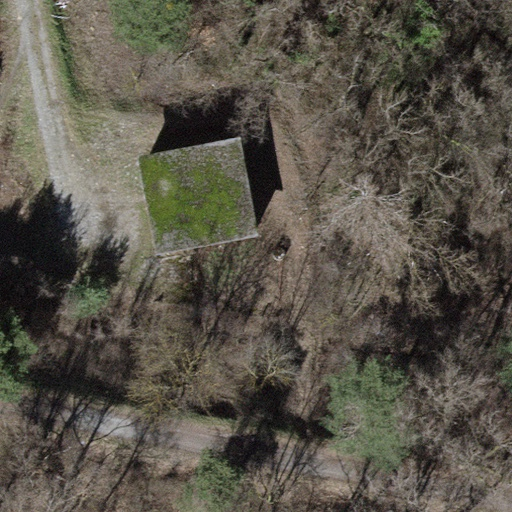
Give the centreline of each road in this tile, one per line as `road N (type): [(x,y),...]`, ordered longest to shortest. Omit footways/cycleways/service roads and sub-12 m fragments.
road 1 (track): [(511,487),(0,395)]
road 2 (track): [(36,0),(79,241)]
